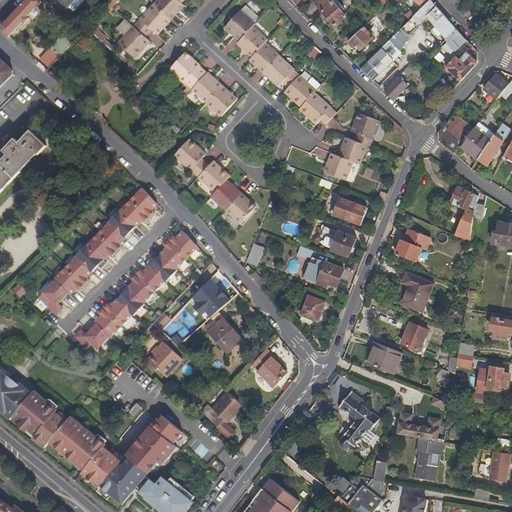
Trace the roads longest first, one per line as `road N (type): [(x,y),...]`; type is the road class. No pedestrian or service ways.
road 1 (tertiary): [(319,372),(334,355),(423,137)]
road 2 (residential): [(177,210),(319,372)]
road 3 (residential): [(31,70),(177,210)]
road 4 (residential): [(423,137),(279,0)]
road 5 (residential): [(261,95),(225,135),(227,148),(251,170),(280,161),(295,133),(281,113)]
road 6 (tertiary): [(212,511),(319,372)]
road 7 (residential): [(61,328),(177,210)]
road 8 (unknown): [(243,471),(194,425),(112,373)]
road 9 (residential): [(219,0),(190,36),(261,95)]
